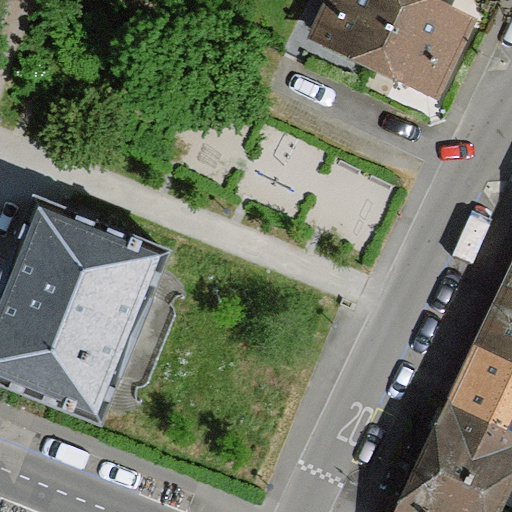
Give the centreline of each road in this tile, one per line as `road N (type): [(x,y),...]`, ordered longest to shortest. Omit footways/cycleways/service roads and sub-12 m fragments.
road 1 (residential): [(311,511),(470,157),(511,116)]
road 2 (residential): [(111,511),(0,466)]
